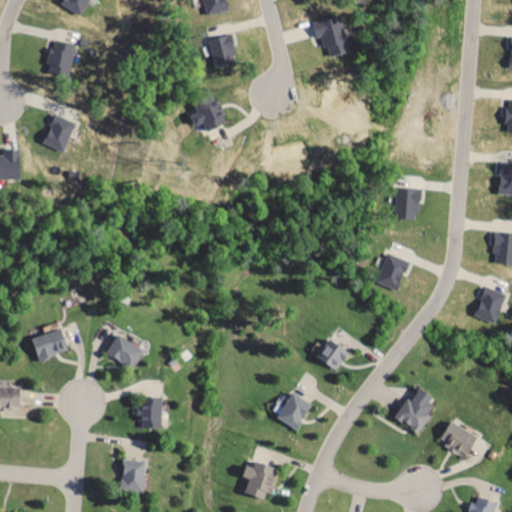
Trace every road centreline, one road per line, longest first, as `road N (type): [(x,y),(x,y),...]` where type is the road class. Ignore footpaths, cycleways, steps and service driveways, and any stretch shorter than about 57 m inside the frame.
road 1 (residential): [(470,0),(444,289),(398,351)]
road 2 (residential): [(306,511),(339,427),(398,351)]
